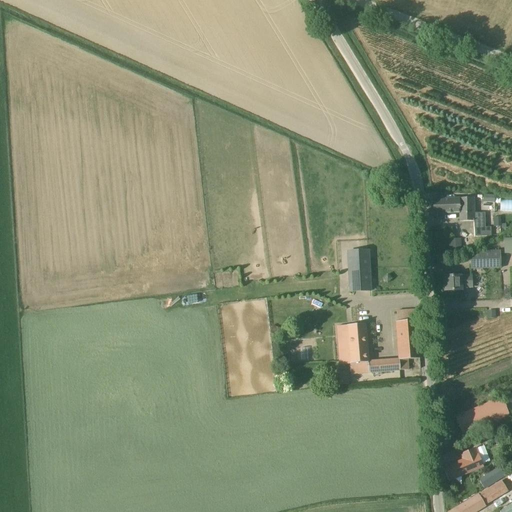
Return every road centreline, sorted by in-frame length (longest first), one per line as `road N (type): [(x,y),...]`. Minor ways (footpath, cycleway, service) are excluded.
road 1 (unclassified): [(439,511),(416,179),(315,0)]
road 2 (unclassified): [(511,62),(350,0)]
